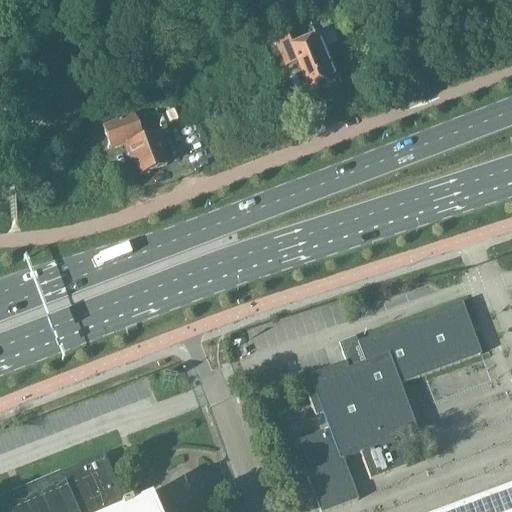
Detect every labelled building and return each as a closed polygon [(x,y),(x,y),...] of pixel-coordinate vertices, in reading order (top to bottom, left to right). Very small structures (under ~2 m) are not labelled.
[(275,43),(285,69),(298,64),(311,95),(322,90),(325,92),(332,89),(334,86),(336,85),(330,68),(331,65),(328,58),(325,57),(317,39),(293,49),(288,37),(275,43)] [(112,153),(125,148),(131,162),(135,161),(141,177),(168,167),(162,151),(166,150),(160,134),(144,140),(135,117),(103,129),(112,153)] [(302,381),(316,418),(324,415),(330,432),(294,445),(319,511),(330,511),(358,502),(343,460),(360,454),(370,481),(406,468),(396,441),(416,433),(399,387),(481,356),(462,306),(358,345),(358,346),(342,352),(346,364),(302,381)] [(153,511),(150,505),(133,511),(131,511),(130,509),(127,510),(105,458),(61,477),(60,475),(0,501),(0,511),(153,511)] [(511,511),(511,486),(441,511),(511,511)]
